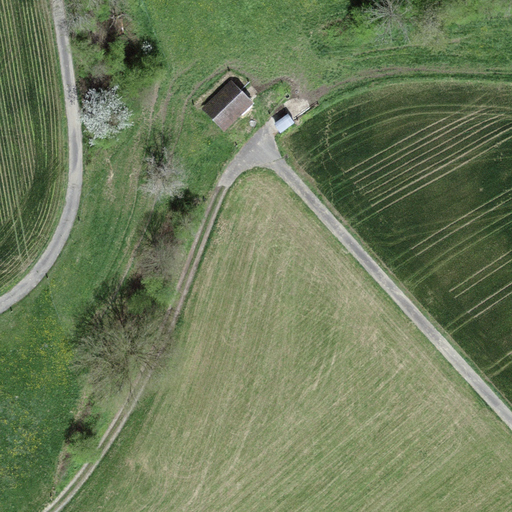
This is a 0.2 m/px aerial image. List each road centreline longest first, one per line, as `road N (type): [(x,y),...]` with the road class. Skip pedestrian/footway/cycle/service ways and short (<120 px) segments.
road 1 (track): [(49,511),(122,415),(219,192),(248,157),(279,166),(511,423)]
road 2 (track): [(57,0),(74,125),(73,195),(49,256),(0,304)]
